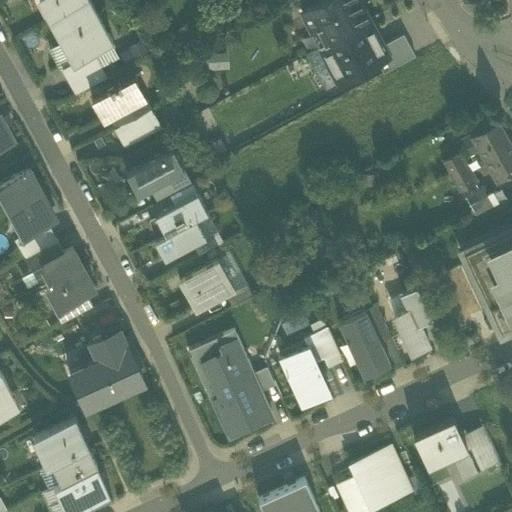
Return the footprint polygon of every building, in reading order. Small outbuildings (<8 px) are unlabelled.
[(42,0),(51,16),(80,0),(42,0)] [(90,0),(80,0),(51,16),(50,16),(64,40),(74,60),(75,61),(94,51),(111,41),(112,40),(90,0)] [(319,44),(320,45),(369,20),(359,0),(321,0),(301,10),(312,31),(317,29),(323,42),(319,44)] [(189,19),(176,31),(183,39),(196,27),(189,19)] [(382,43),(369,20),(320,45),(327,60),(336,77),(338,81),(377,60),(387,55),(382,43)] [(415,54),(403,32),(382,43),(387,55),(377,60),(383,71),(415,54)] [(125,47),(133,62),(151,52),(143,37),(125,47)] [(59,68),(61,67),(74,60),(64,40),(48,49),(59,68)] [(111,41),(94,51),(102,65),(119,56),(111,41)] [(313,67),(327,60),(320,45),(305,53),(313,67)] [(92,56),(98,67),(102,65),(94,51),(75,61),(74,60),(61,67),(69,83),(70,83),(64,71),(92,56)] [(207,53),(208,69),(229,68),(228,52),(207,53)] [(64,71),(70,83),(98,67),(92,56),(64,71)] [(327,60),(313,67),(322,84),(336,77),(327,60)] [(70,83),(69,83),(75,93),(107,76),(102,65),(98,67),(70,83)] [(92,98),(103,118),(113,113),(145,95),(134,75),(92,98)] [(119,123),(151,106),(145,95),(113,113),(119,123)] [(119,123),(128,141),(160,124),(151,106),(119,123)] [(0,145),(14,138),(0,111),(0,145)] [(511,145),(498,119),(471,134),(478,148),(496,179),(511,170),(511,145)] [(471,152),(478,148),(471,134),(463,138),(471,152)] [(208,143),(214,155),(226,149),(220,137),(208,143)] [(172,145),(126,170),(137,191),(153,182),(183,166),(172,145)] [(442,158),(460,190),(475,181),(458,150),(442,158)] [(0,187),(23,231),(24,232),(47,219),(51,217),(43,202),(48,200),(30,166),(0,182),(0,187)] [(183,166),(153,182),(161,197),(169,193),(191,181),(183,166)] [(378,172),(359,173),(360,185),(379,185),(378,172)] [(169,193),(174,204),(197,191),(191,181),(169,193)] [(482,184),(464,194),(475,213),(493,204),(482,184)] [(197,191),(174,204),(154,214),(165,233),(195,217),(207,210),(197,191)] [(205,236),(216,230),(207,210),(195,217),(205,236)] [(165,233),(154,239),(164,257),(192,243),(205,236),(195,217),(165,233)] [(63,250),(57,239),(49,223),(47,219),(24,232),(28,238),(19,243),(26,257),(32,268),(43,262),(63,250)] [(493,325),(499,323),(474,269),(482,266),(474,248),(510,231),(509,228),(511,226),(511,220),(456,246),(493,325)] [(474,269),(499,323),(506,320),(508,326),(511,323),(511,226),(509,228),(510,231),(474,248),(482,266),(474,269)] [(192,243),(198,254),(222,240),(216,230),(205,236),(192,243)] [(40,284),(46,281),(81,263),(72,246),(63,250),(43,262),(32,268),(40,284)] [(230,250),(217,257),(233,287),(235,289),(247,282),(230,250)] [(179,277),(195,307),(233,287),(217,257),(179,277)] [(95,288),(81,263),(46,281),(59,305),(60,307),(86,293),(95,288)] [(235,289),(226,293),(232,304),(253,293),(247,282),(235,289)] [(411,304),(420,323),(431,318),(415,284),(401,291),(408,305),(411,304)] [(408,305),(401,291),(386,297),(393,312),(408,305)] [(60,307),(66,318),(92,304),(86,293),(60,307)] [(364,308),(380,340),(390,335),(376,302),(364,308)] [(420,323),(411,304),(408,305),(393,312),(411,352),(430,344),(420,323)] [(380,340),(364,308),(338,320),(348,340),(351,338),(367,373),(390,362),(380,340)] [(511,323),(508,326),(506,320),(499,323),(493,325),(499,337),(511,330),(511,323)] [(307,340),(316,359),(323,356),(327,364),(342,357),(327,324),(303,335),(306,341),(307,340)] [(84,403),(143,376),(119,325),(88,339),(97,358),(69,370),(77,388),(79,387),(85,400),(83,401),(84,403)] [(211,397),(229,435),(272,416),(260,389),(256,380),(252,382),(248,373),(254,371),(254,370),(234,327),(222,332),(226,339),(218,343),(221,349),(200,359),(216,395),(211,397)] [(226,339),(222,332),(187,348),(210,398),(211,397),(216,395),(200,359),(221,349),(218,343),(226,339)] [(316,359),(307,340),(306,341),(280,353),(303,402),(330,389),(316,359)] [(256,380),(260,389),(275,382),(266,364),(254,370),(254,371),(248,373),(252,382),(256,380)] [(0,414),(19,404),(0,368),(0,414)] [(77,388),(83,401),(85,400),(79,387),(77,388)] [(88,446),(74,415),(34,434),(47,464),(88,446)] [(467,447),(461,433),(452,415),(413,433),(427,465),(452,454),(467,447)] [(483,423),(461,433),(467,447),(470,446),(480,468),(500,459),(483,423)] [(390,443),(350,462),(355,474),(370,506),(370,505),(410,487),(406,477),(390,443)] [(97,464),(88,446),(47,464),(39,468),(48,486),(53,483),(97,464)] [(477,469),(467,447),(452,454),(462,476),(477,469)] [(53,483),(66,511),(67,511),(110,493),(97,464),(53,483)] [(406,477),(410,487),(413,493),(424,488),(416,472),(406,477)] [(369,511),(373,511),(370,505),(370,506),(355,474),(338,482),(351,511),(369,511)] [(258,497),(264,511),(309,511),(319,508),(304,476),(258,497)] [(66,511),(53,483),(48,486),(40,489),(50,511),(66,511)]
